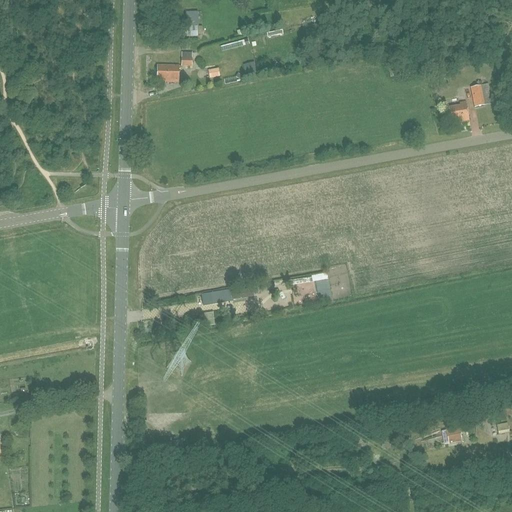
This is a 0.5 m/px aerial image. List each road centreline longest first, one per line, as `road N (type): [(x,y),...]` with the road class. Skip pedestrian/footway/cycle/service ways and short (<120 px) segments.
road 1 (unclassified): [(123,202),(511,133)]
road 2 (secondary): [(114,511),(123,202)]
road 3 (secondary): [(123,202),(128,0)]
road 4 (unclassified): [(0,224),(123,202)]
